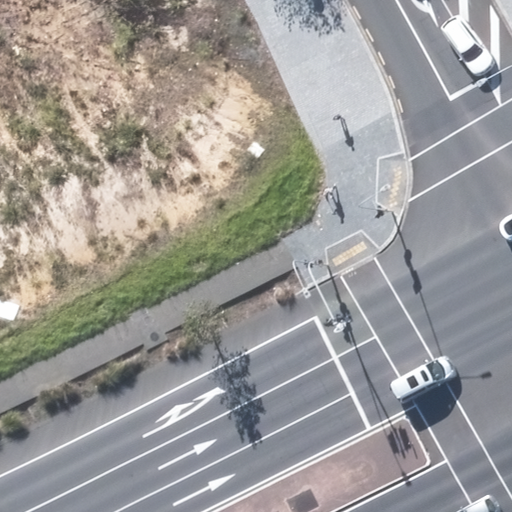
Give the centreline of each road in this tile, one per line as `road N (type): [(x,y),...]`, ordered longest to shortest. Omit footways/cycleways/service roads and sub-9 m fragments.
road 1 (secondary): [(63,511),(511,263)]
road 2 (unclassified): [(511,208),(399,0)]
